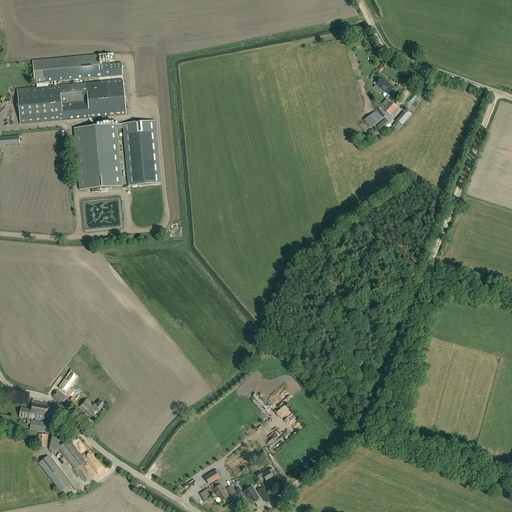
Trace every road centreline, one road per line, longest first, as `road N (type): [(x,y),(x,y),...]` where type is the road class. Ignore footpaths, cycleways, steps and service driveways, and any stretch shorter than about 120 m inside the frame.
road 1 (track): [(495,93),(370,407),(343,443),(282,494)]
road 2 (unclassified): [(196,511),(109,456),(58,405),(0,375)]
road 3 (track): [(511,99),(389,53),(357,0)]
